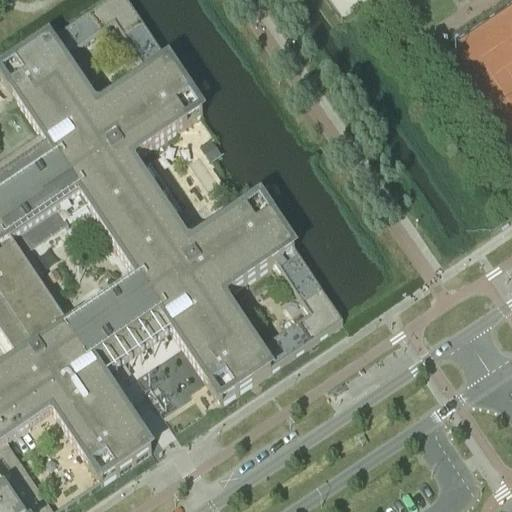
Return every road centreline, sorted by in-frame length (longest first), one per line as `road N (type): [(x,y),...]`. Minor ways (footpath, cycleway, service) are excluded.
road 1 (tertiary): [(465,336),(205,511)]
road 2 (tertiary): [(289,511),(414,430)]
